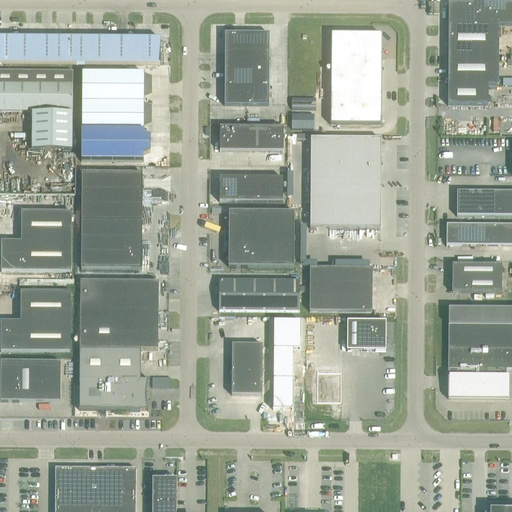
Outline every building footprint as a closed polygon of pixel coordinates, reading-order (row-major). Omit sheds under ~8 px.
[(511,4),(448,4),(447,107),(488,107),(488,87),(498,87),(498,27),(511,27),(511,4)] [(224,35),(224,107),(269,107),(269,35),(224,35)] [(382,36),(331,35),(330,126),(381,127),(382,36)] [(160,40),(0,39),(0,64),(160,66),(160,40)] [(0,71),(0,112),(32,113),(32,152),(72,152),(72,72),(0,71)] [(144,74),(82,74),(81,162),(143,163),(143,160),(150,157),(150,139),(143,137),(143,130),(151,127),(151,110),(144,107),(144,101),(151,98),(151,80),(144,78),(144,74)] [(291,99),(291,110),(315,111),(315,100),(291,99)] [(292,117),(292,131),(314,131),(314,117),(292,117)] [(219,153),(283,153),(283,129),(219,129),(219,153)] [(310,230),(380,231),(381,140),(310,140),(310,230)] [(81,174),(81,270),(141,271),(142,175),(81,174)] [(219,179),(219,203),(282,204),(282,180),(219,179)] [(456,217),(511,217),(511,193),(456,193),(456,217)] [(71,274),(71,214),(21,213),(21,243),(1,243),(1,273),(71,274)] [(294,214),(228,213),(228,269),(259,269),(259,275),(267,275),(267,269),(293,269),(294,214)] [(201,231),(218,227),(216,220),(199,224),(201,231)] [(446,248),(447,248),(447,247),(511,247),(511,226),(446,226),(446,248)] [(452,294),(501,294),(501,266),(452,266),(452,294)] [(309,313),(372,314),(372,270),(309,269),(309,313)] [(219,282),(218,312),(299,313),(299,283),(267,282),(267,275),(259,275),(259,282),(219,282)] [(79,350),(79,411),(104,411),(129,412),(147,412),(148,412),(147,408),(146,403),(146,399),(146,394),(146,390),(147,385),(149,381),(148,381),(148,382),(140,382),(140,351),(158,351),(158,283),(107,283),(80,283),(79,350)] [(70,293),(20,293),(20,323),(0,323),(0,353),(70,353),(70,293)] [(511,371),(511,310),(448,310),(447,400),(506,400),(506,371),(511,371)] [(273,322),(273,411),(292,411),(293,351),(300,351),(300,322),(273,322)] [(346,352),(385,353),(386,323),(347,322),(346,352)] [(262,397),(262,347),(232,346),(231,397),(262,397)] [(60,403),(60,363),(0,363),(0,403),(60,403)] [(341,370),(317,370),(317,403),(341,403),(341,370)] [(152,379),(152,389),(168,390),(169,390),(170,390),(170,379),(169,379),(168,379),(152,379)] [(135,511),(136,470),(55,469),(54,511),(135,511)] [(175,511),(176,480),(152,480),(151,511),(175,511)]
